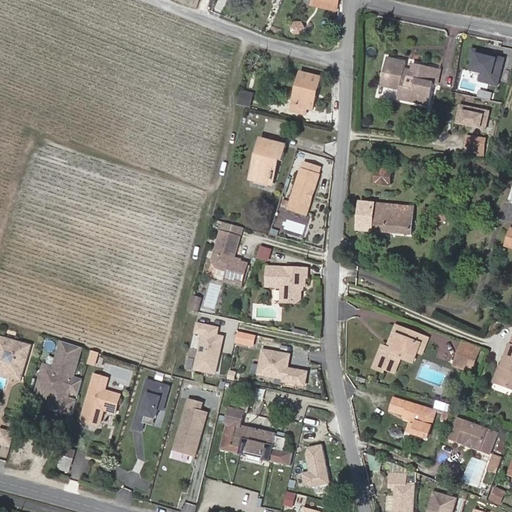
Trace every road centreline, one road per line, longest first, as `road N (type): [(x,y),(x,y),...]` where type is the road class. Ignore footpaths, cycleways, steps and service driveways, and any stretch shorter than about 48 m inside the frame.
road 1 (residential): [(346,61),(333,357),(365,511)]
road 2 (unclassified): [(152,0),(346,61)]
road 3 (residential): [(364,0),(511,32)]
